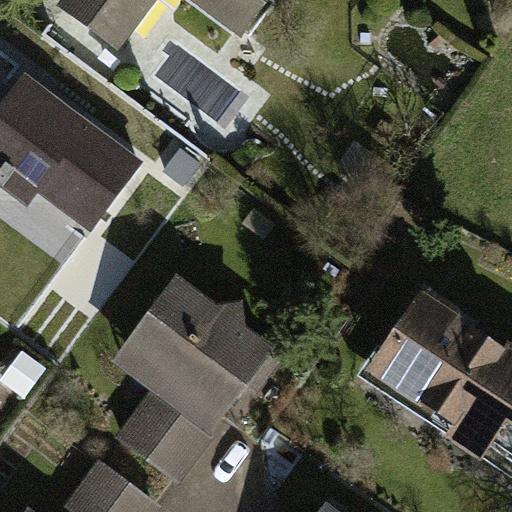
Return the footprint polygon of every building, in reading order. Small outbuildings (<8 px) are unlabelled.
[(67,0),(62,8),(122,50),(158,0),(178,0),(240,44),(272,0),(67,0)] [(32,75),(0,117),(0,180),(34,206),(43,194),(95,233),(148,162),(32,75)] [(157,394),(127,436),(186,483),(280,349),(250,327),(249,302),(224,307),(181,281),(139,340),(146,352),(135,370),(157,394)] [(479,330),(421,290),(365,372),(452,431),(445,441),(476,463),(497,433),(511,443),(511,350),(506,347),(501,355),(475,337),(479,330)] [(107,467),(76,505),(80,508),(85,511),(156,511),(159,509),(107,467)]
